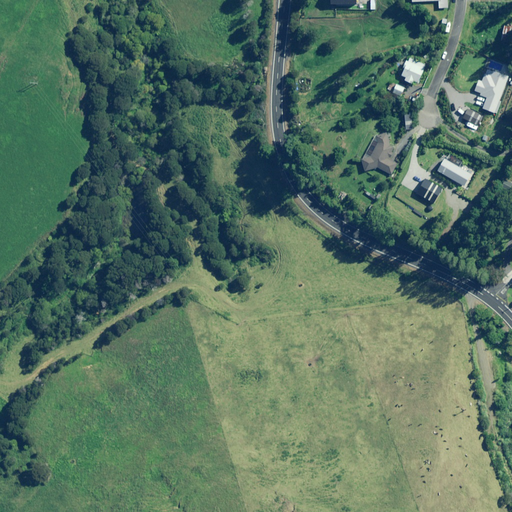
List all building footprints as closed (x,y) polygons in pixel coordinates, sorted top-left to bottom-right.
[(411,0),(412,2),(438,1),(439,8),(448,8),(447,0),(411,0)] [(485,29),(465,24),(461,41),(481,47),(485,29)] [(511,43),(511,42),(511,27),(504,25),(500,40),(511,43)] [(418,83),(426,65),(408,57),(400,75),(406,77),(405,80),(412,83),(413,81),(418,83)] [(492,70),(490,75),(484,73),(480,81),(477,80),(473,90),(480,93),(479,95),(485,97),(481,108),(494,112),(508,76),(492,70)] [(401,96),(404,88),(396,84),(392,93),(401,96)] [(461,118),(477,125),(482,116),(466,108),(461,118)] [(405,130),(413,129),(412,115),(404,115),(405,130)] [(366,171),(378,167),(390,174),(395,163),(387,159),(389,157),(390,157),(393,152),(392,151),(393,147),(390,145),(386,132),(375,135),(362,160),(366,171)] [(462,163),(458,161),(456,164),(445,158),(438,170),(464,186),(471,175),(460,167),(462,163)] [(433,203),(442,188),(426,178),(417,193),(433,203)] [(511,181),(506,179),(502,187),(511,192),(511,181)]
